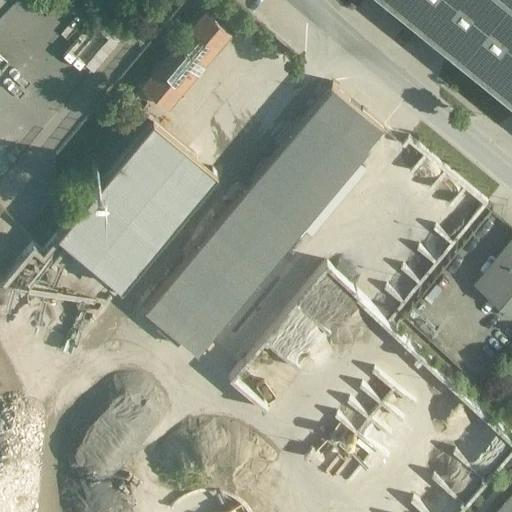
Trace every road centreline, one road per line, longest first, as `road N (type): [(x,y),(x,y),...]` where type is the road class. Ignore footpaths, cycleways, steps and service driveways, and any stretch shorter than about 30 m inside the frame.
road 1 (unknown): [(130,297),(19,409),(10,466),(31,511)]
road 2 (residential): [(306,0),(511,167)]
road 3 (residential): [(18,169),(168,0)]
road 4 (unknown): [(317,511),(296,464),(212,380)]
